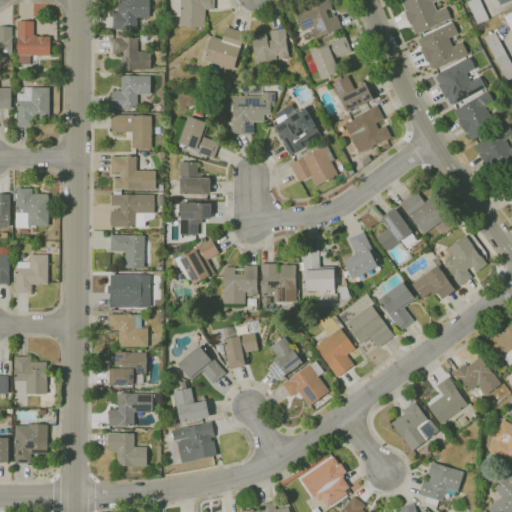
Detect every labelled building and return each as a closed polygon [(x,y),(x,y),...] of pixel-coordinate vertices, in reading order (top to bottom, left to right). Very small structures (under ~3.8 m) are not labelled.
[(113,29),(113,13),(118,13),(118,0),(150,0),(150,18),(136,18),(137,29),(113,29)] [(205,28),(180,27),(180,16),(172,16),(172,0),(214,0),(214,9),(206,9),(205,28)] [(315,39),(310,28),(303,31),(294,11),(298,9),(298,7),(303,5),(303,7),(307,5),(308,6),(321,0),(329,0),(332,7),(333,7),(342,28),(315,39)] [(416,34),(411,25),(410,25),(404,11),(405,11),(401,2),(405,0),(437,0),(433,2),(436,11),(446,7),(451,19),(416,34)] [(477,24),(467,2),(471,0),(479,0),(489,19),(477,24)] [(511,31),(510,27),(507,29),(506,28),(504,28),(500,19),(504,17),(511,12),(511,31)] [(50,56),(17,56),(17,37),(16,37),(16,30),(18,30),(18,21),(34,22),(34,35),(36,35),(36,36),(39,36),(39,37),(50,37),(50,56)] [(432,70),(428,61),(426,62),(420,49),(422,48),(418,41),(420,40),(419,38),(453,22),(458,34),(449,38),(453,47),(462,42),(468,54),(435,69),(434,68),(432,70)] [(233,70),(204,60),(211,36),(222,39),(225,30),(224,30),(226,24),(229,25),(228,28),(245,33),(233,70)] [(3,66),(0,66),(0,26),(13,27),(12,57),(3,57),(3,66)] [(257,72),(252,35),(266,33),(267,41),(271,40),(270,31),(285,28),(289,58),(279,59),(279,55),(277,56),(279,69),(257,72)] [(511,78),(507,81),(484,38),(495,32),(511,63),(511,78)] [(305,41),(302,36),(308,33),(311,38),(305,41)] [(151,71),(122,71),(122,54),(113,54),(112,38),(116,38),(116,35),(124,35),(124,38),(138,38),(138,51),(151,51),(151,71)] [(322,79),(311,54),(324,48),(323,46),(345,36),(352,51),(336,58),(342,70),(322,79)] [(450,105),(446,98),(445,98),(438,85),(439,84),(435,77),(437,76),(436,75),(469,57),(475,68),(466,73),(470,81),(479,76),(485,88),(453,105),(453,104),(450,105)] [(347,112),(332,84),(348,75),(355,90),(362,86),(360,81),(363,79),(373,99),(347,112)] [(137,108),(112,108),(112,88),(114,88),(114,92),(115,92),(115,90),(120,90),(120,92),(122,92),(122,76),(151,76),(151,94),(137,94),(137,108)] [(254,134),(233,134),(234,96),(244,96),(244,84),(262,84),(262,92),(275,92),(275,106),(271,106),(271,115),(265,115),(265,122),(254,122),(254,134)] [(33,126),(17,126),(18,119),(14,119),(14,106),(17,106),(18,93),(24,93),(24,87),(50,88),(50,117),(33,117),(33,126)] [(11,109),(0,108),(0,88),(11,88),(11,109)] [(472,141),(467,132),(466,133),(458,120),(459,119),(454,111),(487,91),(494,102),(485,107),(490,115),(499,110),(505,121),(472,141)] [(291,156),(283,143),(284,142),(282,139),(274,126),(279,124),(274,115),(292,104),(296,112),(305,107),(316,126),(314,128),(315,129),(317,128),(322,137),(299,151),(291,156)] [(360,153),(343,123),(357,116),(357,117),(368,111),(368,110),(377,105),(384,119),(382,120),(385,126),(392,137),(383,142),(382,141),(360,153)] [(213,158),(189,149),(189,150),(179,146),(180,143),(179,143),(180,140),(175,138),(179,129),(174,127),(179,116),(188,120),(189,116),(193,118),(196,110),(204,113),(201,120),(207,122),(204,129),(207,130),(204,137),(219,143),(213,158)] [(152,148),(132,148),(132,132),(112,132),(112,115),(133,115),(133,116),(152,116),(152,148)] [(511,162),(494,175),(489,167),(487,168),(478,155),(480,154),(475,146),(507,124),(511,131),(511,136),(506,141),(511,148),(511,147),(511,162)] [(316,186),(310,176),(299,182),(290,164),(327,145),(334,160),(331,161),(338,175),(316,186)] [(365,165),(362,160),(368,155),(372,160),(365,165)] [(155,189),(115,189),(115,178),(121,178),(121,172),(111,172),(111,156),(137,157),(137,170),(155,170),(155,189)] [(209,194),(180,194),(180,162),(198,162),(198,173),(202,173),(202,178),(209,178),(209,179),(210,179),(210,193),(209,193),(209,194)] [(511,201),(502,188),(506,185),(501,179),(511,170),(511,201)] [(29,228),(16,228),(16,212),(17,212),(17,188),(33,188),(33,194),(48,194),(48,196),(49,196),(49,226),(29,225),(29,228)] [(424,234),(401,203),(417,192),(424,202),(435,194),(450,215),(424,234)] [(0,194),(10,194),(10,227),(0,227),(0,194)] [(136,227),(111,227),(111,211),(115,211),(115,209),(119,209),(119,211),(120,211),(120,206),(112,205),(112,194),(154,195),(154,213),(143,213),(143,216),(136,216),(136,227)] [(198,235),(180,235),(181,203),(211,203),(211,218),(201,218),(201,224),(198,224),(198,235)] [(387,252),(376,237),(389,228),(384,222),(380,224),(378,222),(382,219),(381,218),(395,208),(412,232),(412,233),(417,240),(407,248),(401,240),(400,241),(401,242),(387,252)] [(440,233),(436,228),(446,221),(450,226),(440,233)] [(353,280),(343,261),(356,254),(349,239),(364,231),(366,236),(366,237),(375,255),(375,254),(381,265),(353,280)] [(144,268),(126,268),(126,251),(111,251),(111,235),(144,236),(144,268)] [(460,286),(454,278),(442,262),(451,256),(453,259),(454,258),(447,249),(465,235),(474,247),(473,248),(480,256),(481,256),(487,264),(477,272),(472,266),(467,270),(472,277),(460,286)] [(194,284),(190,277),(186,280),(175,259),(176,258),(176,257),(188,250),(189,251),(211,239),(219,253),(208,260),(215,273),(194,284)] [(0,284),(0,247),(9,248),(9,255),(9,284),(0,284)] [(304,290),(304,270),(298,270),(298,262),(303,262),(303,251),(319,251),(320,267),(334,267),(335,290),(304,290)] [(32,293),(16,293),(16,268),(17,268),(17,262),(30,262),(30,255),(48,255),(48,285),(32,285),(32,293)] [(443,299),(438,293),(434,295),(432,292),(422,299),(412,285),(415,282),(414,280),(422,274),(423,276),(424,275),(421,271),(428,266),(426,264),(432,259),(437,266),(438,265),(456,290),(443,299)] [(275,302),(274,289),(273,289),(273,294),(263,294),(262,264),(277,264),(277,273),(281,273),(281,265),(296,265),(296,301),(275,302)] [(230,308),(223,308),(223,289),(224,289),(224,268),(243,268),(243,266),(257,266),(257,289),(257,300),(247,300),(247,292),(245,292),(245,304),(230,304),(230,308)] [(150,308),(110,308),(110,293),(108,293),(108,285),(110,285),(110,275),(151,275),(150,308)] [(401,331),(385,310),(378,302),(380,300),(380,299),(403,282),(416,299),(404,308),(414,321),(401,331)] [(342,300),(338,289),(346,286),(350,297),(342,300)] [(374,298),(370,294),(375,289),(379,294),(374,298)] [(378,348),(370,337),(361,344),(356,338),(354,339),(348,331),(350,329),(346,324),(371,305),(394,335),(378,348)] [(148,347),(119,347),(119,330),(109,330),(110,314),(123,314),(123,313),(129,313),(129,314),(135,315),(135,316),(142,316),(142,326),(148,326),(148,328),(149,328),(148,347)] [(511,363),(509,366),(490,340),(511,324),(511,363)] [(231,370),(230,368),(224,339),(225,339),(223,328),(236,325),(238,336),(255,332),(259,350),(249,352),(249,356),(244,357),(246,365),(245,365),(245,366),(231,370)] [(337,378),(315,347),(340,328),(352,344),(355,342),(357,345),(354,347),(355,348),(347,354),(355,365),(337,378)] [(279,380),(269,368),(276,362),(274,359),(277,357),(270,347),(276,343),(275,341),(280,337),(281,339),(284,337),(293,349),(293,350),(303,363),(292,372),(291,371),(279,380)] [(213,384),(202,371),(192,380),(178,364),(199,346),(200,347),(203,344),(210,352),(209,353),(226,373),(213,384)] [(217,352),(215,346),(223,344),(224,350),(217,352)] [(134,385),(111,385),(111,369),(115,369),(115,353),(132,353),(132,352),(137,352),(137,350),(142,350),(142,352),(146,353),(146,374),(143,373),(143,383),(134,383),(134,385)] [(48,394),(27,394),(26,382),(15,382),(15,357),(31,357),(31,362),(47,362),(48,394)] [(486,395),(478,385),(468,392),(454,373),(466,364),(467,366),(480,357),(493,373),(501,384),(486,395)] [(309,406),(298,392),(292,397),(282,384),(290,378),(291,379),(309,365),(310,366),(316,361),(324,372),(318,376),(330,391),(309,406)] [(8,393),(0,393),(0,376),(8,376),(8,393)] [(441,424),(428,407),(443,395),(437,386),(448,377),(455,387),(468,404),(441,424)] [(182,423),(179,411),(178,411),(174,392),(182,390),(180,383),(185,382),(187,389),(191,388),(194,402),(202,400),(201,397),(205,396),(210,416),(182,423)] [(134,426),(109,426),(109,407),(111,407),(111,410),(112,410),(112,408),(117,408),(117,409),(118,409),(118,394),(133,394),(133,393),(152,393),(152,394),(155,394),(155,402),(152,402),(152,412),(134,412),(134,426)] [(412,451),(391,423),(405,413),(403,411),(415,402),(428,421),(430,420),(438,431),(427,439),(412,451)] [(462,425),(459,420),(464,416),(467,421),(462,425)] [(511,463),(490,451),(496,439),(493,437),(503,419),(511,424),(511,463)] [(182,463),(178,442),(189,439),(189,437),(173,441),(171,430),(188,426),(188,428),(202,425),(202,424),(212,422),(215,436),(210,437),(211,441),(214,441),(217,455),(196,460),(182,463)] [(32,463),(15,463),(16,425),(29,426),(29,424),(48,424),(48,454),(32,454),(32,463)] [(147,466),(117,465),(118,450),(109,450),(109,433),(119,433),(134,433),(134,447),(147,447),(147,466)] [(9,462),(0,462),(0,438),(9,438),(9,462)] [(319,501),(315,496),(313,497),(300,479),(333,456),(338,464),(340,463),(346,472),(343,474),(344,477),(343,478),(349,487),(345,490),(347,494),(327,507),(321,499),(319,501)] [(437,505),(425,501),(427,497),(419,495),(424,480),(429,482),(431,475),(428,474),(432,461),(464,472),(457,492),(446,488),(442,502),(438,501),(437,505)] [(511,511),(493,511),(489,507),(495,502),(489,495),(495,490),(494,489),(505,479),(505,478),(511,471),(511,511)] [(340,511),(354,496),(365,505),(362,509),(365,511),(340,511)] [(241,511),(253,509),(254,511),(261,510),(260,505),(274,502),(276,510),(287,507),(288,511),(241,511)] [(401,511),(400,507),(414,503),(416,511),(401,511)]
